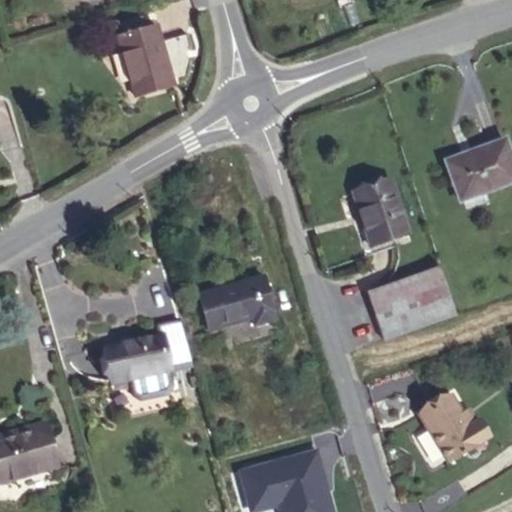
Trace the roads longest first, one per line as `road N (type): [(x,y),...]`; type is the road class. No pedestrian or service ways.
road 1 (residential): [(248,101),(386,511)]
road 2 (tertiary): [(0,242),(248,101)]
road 3 (tertiary): [(248,101),(390,46),(511,11)]
